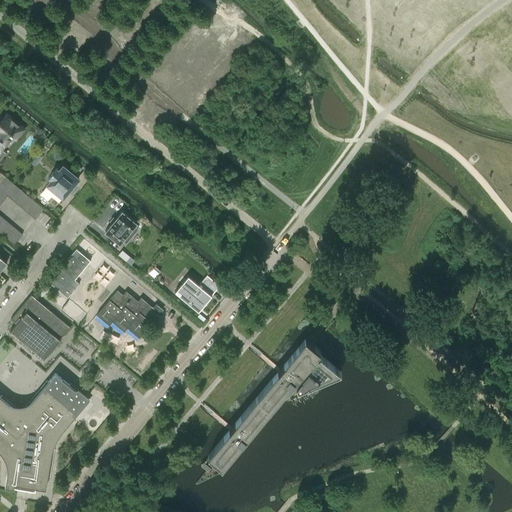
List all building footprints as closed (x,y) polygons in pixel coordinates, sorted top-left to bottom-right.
[(0,157),(5,151),(0,146),(10,134),(15,138),(23,128),(6,115),(0,121),(0,157)] [(34,165),(41,156),(37,152),(29,162),(34,165)] [(73,184),(78,178),(63,166),(59,170),(56,168),(53,171),(50,174),(51,174),(48,177),(51,180),(47,184),(44,189),(59,201),(62,197),(67,191),(73,184)] [(6,177),(0,183),(0,197),(3,200),(7,195),(16,185),(6,177)] [(16,185),(7,195),(12,199),(20,189),(16,185)] [(20,189),(12,199),(17,203),(25,193),(20,189)] [(25,193),(17,203),(22,207),(30,197),(25,193)] [(30,197),(22,207),(26,211),(34,201),(30,197)] [(34,201),(26,211),(31,214),(39,205),(34,201)] [(35,218),(43,208),(39,205),(31,214),(35,218)] [(137,228),(133,225),(135,223),(136,222),(135,222),(122,211),(123,211),(122,210),(121,211),(116,217),(115,218),(111,223),(111,224),(106,230),(105,231),(106,231),(119,242),(118,242),(119,243),(120,242),(122,239),(125,242),(137,228)] [(4,218),(0,223),(0,232),(9,222),(4,218)] [(9,222),(0,232),(5,236),(13,226),(9,222)] [(13,226),(5,236),(9,240),(18,230),(13,226)] [(18,230),(9,240),(14,244),(22,234),(18,230)] [(76,248),(48,281),(67,297),(79,283),(74,279),(90,260),(76,248)] [(211,295),(203,288),(199,284),(188,275),(174,291),(198,310),(211,295)] [(215,290),(207,284),(203,288),(211,295),(215,290)] [(127,327),(139,337),(163,309),(156,303),(151,309),(146,305),(147,302),(141,297),(136,302),(131,298),(132,296),(126,290),(121,296),(116,292),(117,290),(117,289),(96,314),(109,324),(112,321),(124,331),(127,327)] [(69,326),(31,294),(10,318),(16,323),(9,330),(43,358),(69,326)] [(228,459),(291,384),(294,381),(296,383),(295,384),(297,388),(304,384),(306,387),(340,371),(319,354),(318,355),(317,354),(319,351),(309,342),(305,339),(280,369),(231,427),(229,430),(207,456),(218,465),(225,456),(228,459)] [(0,450),(2,453),(3,453),(9,458),(5,481),(28,484),(27,489),(27,490),(35,491),(35,489),(35,488),(36,487),(37,487),(37,486),(38,486),(39,486),(46,487),(47,476),(47,475),(48,471),(48,470),(49,465),(50,460),(50,459),(51,454),(52,449),(52,448),(53,444),(53,443),(53,440),(55,438),(56,437),(59,434),(59,433),(62,429),(63,429),(66,425),(69,421),(70,421),(73,417),(73,416),(76,413),(77,412),(80,408),(83,404),(84,404),(87,399),(86,398),(82,395),(82,394),(78,391),(77,391),(74,388),(73,387),(69,384),(55,372),(48,381),(44,385),(44,386),(41,389),(41,390),(37,394),(34,398),(30,402),(27,406),(26,406),(23,410),(23,411),(21,413),(17,410),(13,406),(9,403),(8,403),(5,400),(4,399),(0,396),(0,395),(0,396),(0,395),(0,450)] [(210,468),(203,462),(201,464),(208,470),(210,468)]
